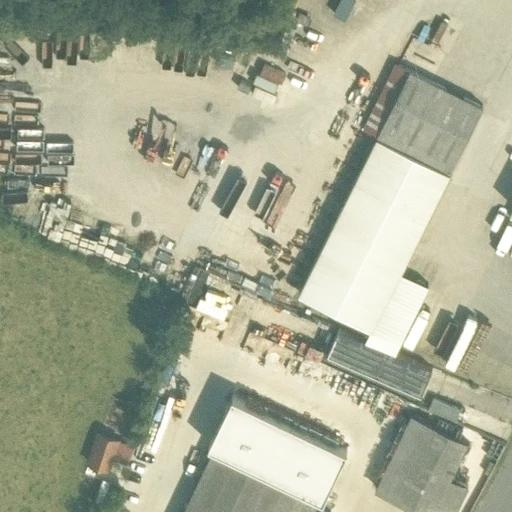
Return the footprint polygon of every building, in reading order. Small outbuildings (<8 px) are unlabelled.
[(399,63),(366,129),(377,135),(411,68),(399,63)] [(484,105),(411,68),(377,135),(378,135),(451,171),(484,105)] [(378,135),(300,292),(372,328),(451,171),(378,135)] [(299,159),(276,153),(263,201),(285,207),(299,159)] [(433,368),(340,327),(329,353),(421,394),(433,368)] [(239,394),(213,449),(323,500),(349,446),(239,394)] [(468,442),(412,415),(376,489),(424,511),(455,511),(468,487),(450,478),(468,442)] [(121,425),(97,418),(87,450),(111,458),(121,425)] [(317,511),(323,500),(213,449),(183,511),(317,511)]
